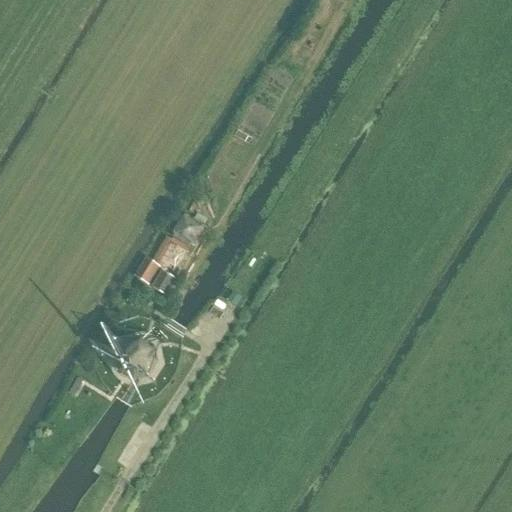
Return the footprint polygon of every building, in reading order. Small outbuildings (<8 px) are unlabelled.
[(156,264),(173,274),(185,254),(168,243),(156,264)] [(158,267),(145,259),(134,278),(146,285),(158,267)] [(162,272),(152,288),(164,296),(175,280),(162,272)] [(233,293),(227,302),(236,308),(241,299),(233,293)] [(148,378),(157,364),(154,348),(140,340),(125,344),(117,357),(120,372),(133,380),(148,378)]
